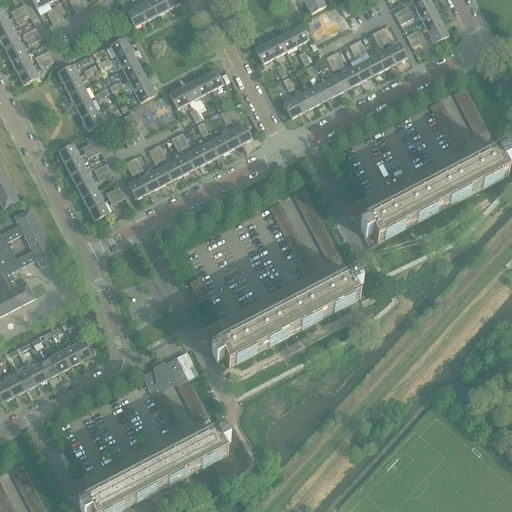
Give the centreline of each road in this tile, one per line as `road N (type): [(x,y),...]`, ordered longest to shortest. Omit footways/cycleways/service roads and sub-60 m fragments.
road 1 (residential): [(282,151),(481,45),(458,0)]
road 2 (residential): [(86,255),(122,355),(120,370),(0,432)]
road 3 (residential): [(86,255),(282,151)]
road 4 (residential): [(0,92),(86,255)]
road 5 (residential): [(202,0),(282,151)]
